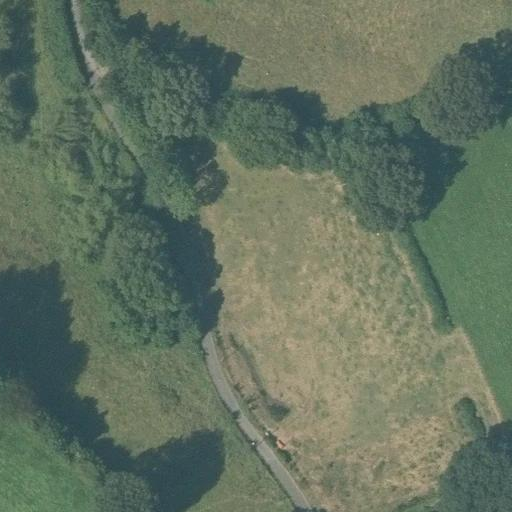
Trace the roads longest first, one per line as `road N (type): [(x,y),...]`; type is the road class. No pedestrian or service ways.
road 1 (unclassified): [(77,0),(88,63),(174,220),(217,377),(311,511)]
road 2 (track): [(88,63),(253,143),(293,154),(407,118),(471,110),(511,91)]
